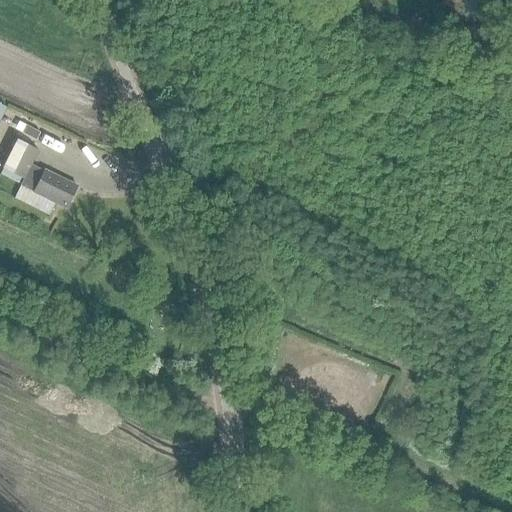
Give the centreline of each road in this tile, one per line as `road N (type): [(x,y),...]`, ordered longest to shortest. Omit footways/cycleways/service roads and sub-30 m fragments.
road 1 (tertiary): [(240,511),(208,311),(105,0)]
road 2 (track): [(226,408),(271,402),(511,506)]
road 3 (track): [(225,405),(180,397),(0,310)]
